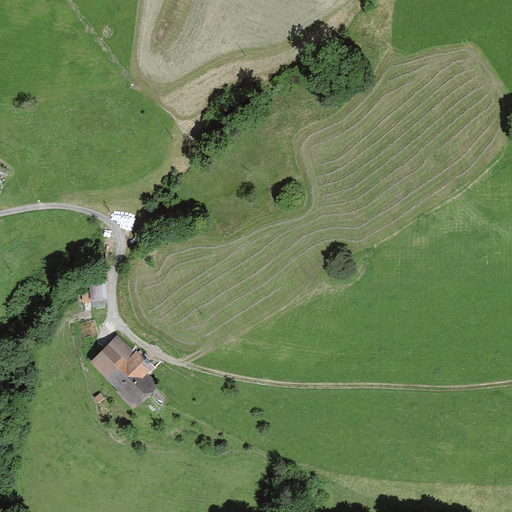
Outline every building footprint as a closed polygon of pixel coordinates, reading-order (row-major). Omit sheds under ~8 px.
[(84,235),(76,232),(73,239),(81,243),(84,235)] [(102,280),(90,281),(91,299),(104,297),(102,280)] [(111,344),(94,361),(109,377),(111,374),(122,386),(116,391),(129,405),(150,385),(111,344)] [(152,367),(142,357),(137,361),(148,371),(152,367)] [(100,394),(95,397),(99,402),(104,398),(100,394)]
